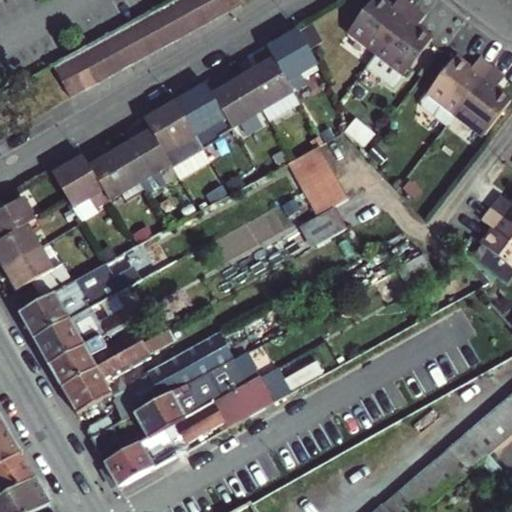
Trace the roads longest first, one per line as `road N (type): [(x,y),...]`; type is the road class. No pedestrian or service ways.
road 1 (residential): [(115,511),(456,326)]
road 2 (residential): [(303,0),(0,173)]
road 3 (secondary): [(0,352),(85,500)]
